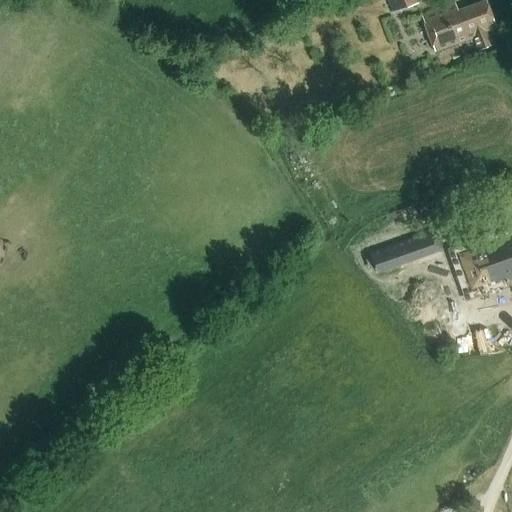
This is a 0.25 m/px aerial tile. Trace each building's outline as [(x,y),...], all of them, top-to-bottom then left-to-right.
[(384,0),(391,16),(418,6),(415,0),(384,0)] [(476,53),(487,48),(482,35),(495,30),(485,3),(457,14),(454,6),(421,19),(434,53),(471,39),(476,53)] [(494,211),(482,215),(487,228),(499,224),(494,211)] [(370,254),(376,271),(421,255),(415,238),(370,254)] [(497,244),(460,257),(471,288),(505,275),(510,287),(511,286),(511,241),(503,244),(505,248),(500,250),(497,244)] [(437,286),(405,305),(412,315),(443,296),(437,286)]
